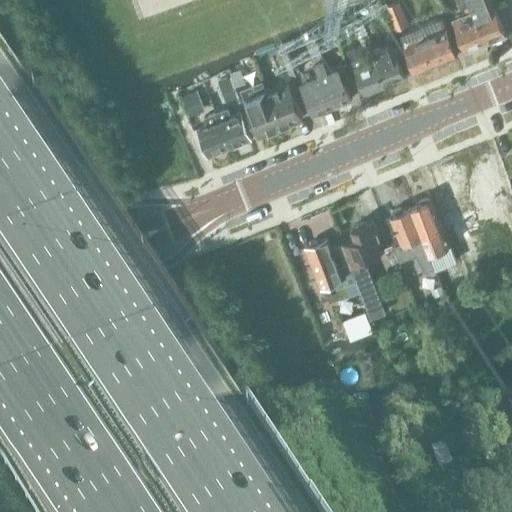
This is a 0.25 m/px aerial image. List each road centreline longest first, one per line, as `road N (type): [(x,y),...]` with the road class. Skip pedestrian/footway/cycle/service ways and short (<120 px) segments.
road 1 (motorway): [(231,511),(0,170)]
road 2 (tertiary): [(204,211),(511,88)]
road 3 (motorway): [(0,324),(126,511)]
road 4 (tertiary): [(0,302),(178,234),(204,211)]
road 5 (tertiary): [(204,211),(169,215),(0,280)]
